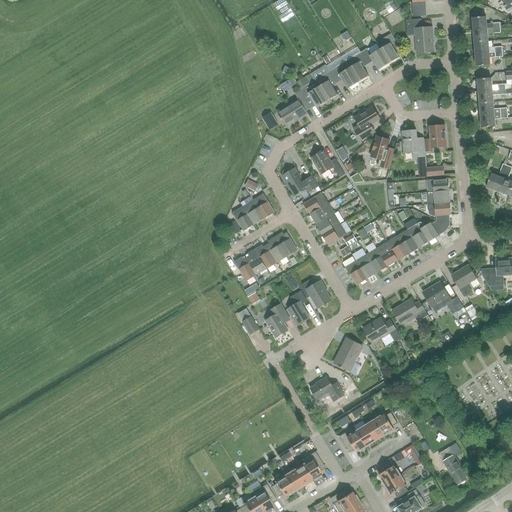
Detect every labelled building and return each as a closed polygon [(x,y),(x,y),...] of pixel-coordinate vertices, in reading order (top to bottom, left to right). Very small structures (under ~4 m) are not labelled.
[(473,30),(501,28),(500,22),(487,24),(486,17),(472,18),(473,30)] [(417,53),(434,51),(433,36),(433,27),(422,28),(421,19),(406,20),(407,34),(415,33),(417,53)] [(474,42),(488,41),(488,34),(501,33),(501,28),(473,30),(474,42)] [(376,43),(377,44),(380,49),(389,64),(400,57),(394,48),(399,45),(392,33),(376,43)] [(489,53),(488,41),(474,42),(476,54),(489,53)] [(389,64),(380,49),(377,44),(368,49),(367,48),(361,52),(368,64),(373,61),(378,70),(389,64)] [(489,53),(476,54),(477,66),(490,65),(490,58),(503,57),(503,51),(496,52),(489,53)] [(363,67),(368,64),(361,52),(345,62),(358,82),(369,76),(363,67)] [(358,82),(345,62),(330,71),(337,83),(342,80),(348,89),(358,82)] [(333,86),(337,83),(330,71),(315,80),(319,87),(327,101),(338,94),(333,86)] [(281,83),(287,96),(293,93),(290,86),(295,84),(293,77),(281,83)] [(479,91),(511,88),(511,84),(511,83),(492,85),(492,78),(478,79),(479,91)] [(327,101),(319,87),(315,80),(299,90),(307,101),(312,98),(317,107),(327,101)] [(480,103),(494,102),(493,95),(511,93),(511,88),(479,91),(480,103)] [(302,104),(307,101),(299,90),(295,93),(298,99),(302,104)] [(307,113),(302,104),(298,99),(288,105),(289,107),(279,114),(286,126),(307,113)] [(494,102),(480,103),(481,116),(508,113),(508,111),(507,108),(494,109),(494,102)] [(371,124),(381,118),(373,107),(355,118),(359,124),(353,128),(361,140),(375,132),(371,124)] [(508,113),(481,116),(482,128),(496,127),(495,119),(509,118),(508,117),(508,113)] [(422,122),(416,120),(413,128),(419,130),(422,122)] [(432,147),(447,146),(445,125),(430,126),(431,139),(425,140),(426,151),(433,151),(432,147)] [(417,130),(402,132),(404,153),(413,153),(414,157),(425,156),(424,142),(418,143),(417,130)] [(255,162),(254,166),(262,170),(275,137),(265,134),(254,162),(255,162)] [(393,156),(395,149),(388,148),(390,140),(388,139),(387,137),(381,135),(379,137),(377,136),(371,157),(380,159),(378,166),(389,169),(393,156)] [(340,158),(348,158),(348,149),(340,149),(340,158)] [(312,158),(322,174),(333,168),(340,178),(345,175),(336,159),(330,162),(324,151),(312,158)] [(492,174),(487,187),(498,191),(508,166),(503,164),(499,176),(492,174)] [(511,167),(508,166),(498,191),(510,196),(511,188),(511,181),(508,180),(511,170),(511,167)] [(427,168),(428,176),(444,175),(443,167),(427,168)] [(284,175),(282,176),(294,195),(306,188),(309,192),(317,187),(311,176),(303,181),(295,168),(290,171),(289,170),(287,169),(284,171),(283,173),(284,175)] [(335,192),(350,185),(347,177),(331,184),(335,192)] [(428,192),(450,190),(449,178),(427,180),(428,192)] [(246,179),(245,186),(257,189),(259,183),(246,179)] [(328,186),(322,190),(327,199),(333,195),(328,186)] [(429,204),(451,203),(450,190),(428,192),(429,204)] [(310,214),(328,203),(322,192),(304,203),(310,214)] [(253,200),(265,218),(275,212),(264,193),(253,200)] [(254,225),(265,218),(253,200),(243,206),(254,225)] [(316,224),(335,213),(328,203),(310,214),(316,224)] [(450,222),(450,220),(450,215),(452,215),(451,203),(429,204),(430,214),(434,216),(436,216),(436,221),(449,227),(449,226),(449,225),(450,223),(450,222)] [(244,231),(254,225),(243,206),(232,213),(244,231)] [(398,215),(402,221),(407,218),(403,211),(398,215)] [(322,235),(341,223),(335,213),(316,224),(322,235)] [(229,224),(235,234),(241,231),(235,221),(229,224)] [(448,229),(449,227),(436,221),(432,224),(431,222),(425,226),(423,223),(421,224),(420,222),(418,223),(421,229),(429,242),(440,236),(439,236),(445,232),(447,230),(448,229)] [(341,223),(322,235),(329,245),(347,234),(341,223)] [(421,229),(418,223),(408,230),(419,248),(429,242),(421,229)] [(358,232),(362,239),(368,236),(364,229),(358,232)] [(408,255),(419,248),(408,230),(397,236),(408,255)] [(276,236),(288,256),(298,250),(287,232),(284,234),(283,232),(276,236)] [(357,241),(353,234),(344,240),(348,247),(357,241)] [(277,263),(288,256),(276,236),(268,241),(269,243),(267,245),(277,263)] [(398,261),(408,255),(397,236),(387,242),(398,261)] [(388,267),(398,261),(387,242),(377,248),(388,267)] [(277,263),(267,245),(264,246),(262,244),(255,249),(267,269),(277,263)] [(340,251),(344,257),(351,253),(347,247),(340,251)] [(377,273),(388,267),(377,248),(366,255),(377,273)] [(257,275),(267,269),(255,249),(248,253),(249,255),(246,257),(257,275)] [(351,255),(341,261),(343,265),(354,259),(351,255)] [(367,279),(377,273),(366,255),(356,261),(367,279)] [(257,275),(246,257),(243,259),(242,257),(234,261),(246,281),(257,275)] [(511,258),(496,260),(496,268),(482,269),(482,275),(489,286),(504,285),(503,276),(511,274),(511,258)] [(339,278),(346,275),(338,260),(331,264),(339,278)] [(357,286),(367,279),(356,261),(345,267),(357,286)] [(469,265),(452,275),(460,289),(465,297),(472,292),(468,284),(471,283),(474,288),(480,284),(477,279),(469,265)] [(292,289),(298,286),(290,273),(285,275),(292,289)] [(300,286),(307,298),(311,296),(318,308),(330,300),(326,293),(327,292),(321,282),(313,286),(309,280),(300,286)] [(440,282),(423,292),(435,312),(447,305),(453,314),(463,308),(464,308),(458,297),(452,301),(450,297),(449,297),(440,282)] [(243,287),(245,294),(254,291),(252,284),(243,287)] [(295,305),(288,309),(298,325),(299,324),(301,325),(304,323),(305,321),(310,318),(302,305),(308,301),(302,291),(290,298),(295,305)] [(411,300),(392,311),(401,325),(407,321),(408,323),(419,317),(424,326),(432,320),(420,300),(414,304),(411,300)] [(273,317),(265,321),(276,338),(289,330),(282,320),(288,316),(281,304),(270,311),(273,317)] [(465,309),(472,321),(479,317),(472,305),(465,309)] [(251,317),(243,322),(250,335),(259,329),(251,317)] [(381,318),(375,321),(376,323),(364,330),(372,344),(381,338),(386,346),(395,340),(395,341),(401,337),(390,320),(385,324),(381,318)] [(441,337),(445,344),(453,339),(449,332),(441,337)] [(256,349),(260,346),(255,337),(250,339),(256,349)] [(339,353),(334,363),(350,371),(363,346),(349,339),(341,354),(339,353)] [(348,400),(345,395),(338,383),(333,386),(327,377),(320,381),(321,383),(311,389),(318,401),(329,394),(333,402),(338,398),(341,403),(348,400)] [(361,407),(352,413),(355,417),(364,411),(361,407)] [(375,420),(384,435),(385,436),(390,433),(390,432),(394,429),(392,426),(398,423),(391,413),(386,416),(385,414),(375,420)] [(375,441),(384,435),(375,420),(366,426),(375,441)] [(367,446),(375,441),(366,426),(357,431),(367,446)] [(367,447),(367,446),(357,431),(348,437),(345,433),(340,436),(350,453),(355,450),(357,452),(361,450),(362,450),(367,447)] [(413,445),(404,450),(407,455),(411,453),(418,465),(423,462),(413,445)] [(470,478),(454,453),(451,447),(440,453),(444,460),(443,461),(458,485),(470,478)] [(408,455),(407,455),(404,450),(393,457),(396,462),(397,461),(398,463),(406,458),(405,457),(408,455)] [(289,452),(279,458),(282,462),(291,456),(289,452)] [(302,465),(312,480),(312,481),(318,478),(317,477),(321,474),(320,472),(325,468),(315,452),(310,455),(300,461),(302,465)] [(385,485),(400,476),(394,466),(393,467),(389,461),(379,468),(382,473),(379,475),(382,479),(381,480),(385,485)] [(303,486),(312,480),(302,465),(294,471),(303,486)] [(294,491),(303,486),(294,471),(285,476),(294,491)] [(294,492),(294,491),(285,476),(275,482),(276,484),(271,487),(277,498),(282,495),(284,497),(288,495),(289,495),(294,492)] [(400,476),(385,485),(388,491),(389,491),(392,495),(394,493),(397,498),(408,492),(405,487),(407,486),(400,476)] [(251,493),(254,497),(262,511),(265,511),(269,510),(269,509),(273,506),(271,503),(277,500),(267,484),(261,487),(251,493)] [(349,493),(346,488),(330,498),(333,503),(333,504),(337,511),(342,511),(343,511),(358,502),(355,496),(356,495),(353,492),(352,492),(349,493)] [(399,509),(398,510),(399,511),(415,511),(416,511),(422,508),(426,505),(421,497),(419,495),(416,489),(399,500),(402,505),(398,508),(399,509)] [(238,506),(244,503),(240,496),(234,499),(238,506)] [(262,511),(254,497),(244,504),(245,505),(240,508),(241,511),(262,511)] [(358,502),(343,511),(363,511),(364,511),(362,507),(358,502)]
